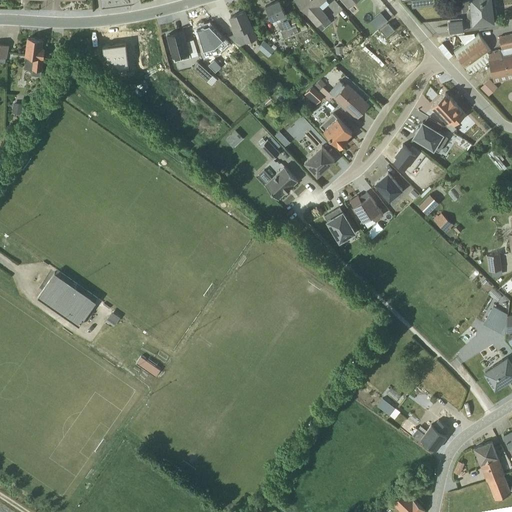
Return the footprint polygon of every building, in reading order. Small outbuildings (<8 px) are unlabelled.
[(279,0),(265,6),(273,25),(277,24),(283,39),(298,32),(293,19),(288,20),(279,0)] [(326,0),(294,0),(321,30),(331,22),(327,17),(328,17),(319,6),(326,0)] [(494,0),(469,0),(470,10),(469,11),(467,13),(467,16),(469,18),(471,18),(472,25),(497,22),(494,0)] [(228,37),(238,46),(256,39),(244,11),(230,17),(233,24),(231,25),(235,33),(228,37)] [(447,19),(449,34),(463,33),(462,17),(447,19)] [(397,31),(392,24),(384,31),(389,38),(397,31)] [(197,27),(196,27),(205,56),(218,52),(226,44),(209,25),(204,26),(203,25),(200,26),(201,27),(198,28),(197,27)] [(167,35),(174,62),(190,57),(189,54),(196,52),(193,40),(186,42),(183,30),(167,35)] [(489,50),(479,35),(476,37),(473,33),(459,35),(465,45),(455,53),(467,69),(488,55),(488,54),(487,52),(489,50)] [(511,33),(499,37),(501,49),(491,51),(488,54),(493,76),(495,83),(511,78),(511,33)] [(31,75),(40,76),(44,49),(41,48),(42,40),(28,38),(25,56),(26,57),(24,69),(32,70),(31,75)] [(264,41),(257,48),(268,57),(275,48),(272,45),(270,46),(264,41)] [(0,62),(4,63),(5,58),(6,58),(9,45),(0,43),(0,62)] [(118,68),(128,67),(126,43),(102,46),(103,54),(118,68)] [(212,75),(198,62),(192,68),(207,81),(212,75)] [(320,79),(312,86),(329,101),(335,106),(338,102),(332,97),(334,98),(356,118),(369,104),(346,84),(334,96),(323,87),(326,84),(320,79)] [(489,79),(480,88),(488,96),(497,87),(489,79)] [(445,92),(431,105),(447,122),(449,121),(453,125),(465,114),(456,104),(456,103),(450,96),(449,97),(445,92)] [(337,117),(333,113),(319,125),(340,147),(348,140),(346,138),(351,132),(337,117)] [(418,127),(416,130),(417,131),(413,136),(438,152),(448,137),(438,131),(442,126),(427,117),(424,122),(422,121),(419,127),(418,127)] [(242,138),(235,130),(224,139),(232,148),(242,138)] [(267,139),(260,146),(272,159),(279,152),(267,139)] [(396,156),(393,159),(410,173),(425,154),(412,144),(408,148),(402,144),(395,154),(396,156)] [(334,160),(321,146),(304,162),(317,176),(334,160)] [(264,169),(258,175),(265,183),(264,184),(278,199),(297,181),(284,166),(271,177),(264,169)] [(388,172),(374,183),(389,201),(402,190),(388,172)] [(418,194),(412,189),(408,194),(413,199),(418,194)] [(357,195),(349,200),(367,228),(375,222),(374,220),(383,215),(382,214),(370,195),(369,196),(366,192),(358,197),(357,195)] [(438,203),(430,194),(419,206),(427,214),(438,203)] [(339,206),(324,216),(339,241),(355,231),(342,210),(342,211),(339,206)] [(308,222),(315,218),(312,213),(304,217),(308,222)] [(437,215),(433,219),(447,233),(451,229),(450,228),(453,225),(441,213),(438,216),(437,215)] [(499,253),(486,255),(488,271),(491,271),(492,276),(501,275),(501,269),(499,253)] [(96,302),(54,273),(37,297),(79,325),(96,302)] [(502,331),(509,312),(492,305),(485,324),(502,331)] [(162,371),(142,357),(138,364),(158,377),(162,371)] [(491,383),(495,388),(500,385),(511,377),(511,363),(511,362),(511,363),(507,357),(489,368),(489,369),(485,372),(488,377),(487,377),(491,383)] [(391,388),(387,393),(396,400),(400,396),(391,388)] [(373,399),(371,402),(394,419),(399,412),(379,396),(376,401),(373,399)] [(444,434),(455,418),(445,411),(432,426),(430,425),(427,430),(420,425),(417,429),(416,428),(405,420),(399,429),(410,437),(411,436),(419,442),(421,439),(436,450),(446,436),(444,434)] [(511,432),(503,436),(509,447),(511,445),(511,432)] [(488,481),(504,475),(491,441),(474,447),(487,481),(488,481)] [(459,474),(464,464),(458,461),(453,472),(459,474)] [(504,475),(488,481),(495,499),(511,492),(511,485),(508,487),(504,475)] [(424,511),(425,511),(404,490),(391,503),(399,511),(398,511),(424,511)]
